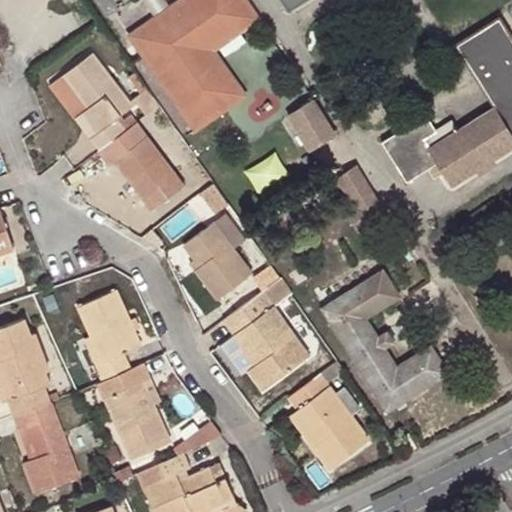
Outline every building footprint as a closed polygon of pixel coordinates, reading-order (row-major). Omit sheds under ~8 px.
[(240,29),(260,13),(250,0),(179,0),(171,6),(174,10),(163,17),(161,13),(132,33),(199,127),(247,92),(234,74),(228,78),(206,48),(237,24),(240,29)] [(283,0),(289,9),(303,0),(283,0)] [(174,10),(171,6),(161,13),(163,17),(174,10)] [(454,184),(511,147),(511,38),(500,20),(460,45),(500,106),(460,131),(455,122),(437,132),(428,121),(393,143),(414,178),(441,165),(454,184)] [(216,47),(240,29),(237,24),(206,48),(228,78),(234,74),(216,47)] [(88,136),(97,148),(126,126),(117,115),(139,98),(148,110),(159,101),(148,84),(130,97),(94,50),(62,73),(86,106),(78,112),(93,132),(88,136)] [(311,151),(338,134),(316,100),(289,116),(311,151)] [(73,115),(88,136),(93,132),(78,112),(73,115)] [(97,148),(94,151),(106,166),(112,161),(129,184),(149,209),(180,184),(132,121),(126,126),(97,148)] [(280,152),(249,165),(258,186),(289,174),(280,152)] [(371,225),(387,215),(357,167),(338,179),(356,207),(348,212),(359,233),(362,231),(367,239),(376,233),(371,225)] [(149,209),(129,184),(123,188),(142,214),(149,209)] [(0,253),(13,248),(0,213),(0,253)] [(225,303),(258,277),(219,225),(189,247),(206,270),(202,274),(225,303)] [(387,413),(451,374),(433,345),(398,366),(388,350),(397,344),(389,331),(381,336),(370,318),(403,297),(385,270),(322,308),(387,413)] [(268,294),(278,309),(297,296),(287,280),(268,294)] [(99,365),(106,381),(132,370),(126,354),(143,348),(119,291),(83,306),(95,334),(107,361),(99,365)] [(268,393),(316,358),(278,309),(268,294),(229,322),(239,336),(243,333),(266,363),(258,369),(253,373),(268,393)] [(10,401),(15,415),(50,401),(45,387),(51,384),(47,373),(51,371),(37,335),(32,336),(26,321),(0,330),(0,357),(15,399),(10,401)] [(235,338),(258,369),(266,363),(243,333),(239,336),(235,338)] [(87,337),(99,365),(107,361),(95,334),(87,337)] [(0,397),(2,403),(10,401),(15,399),(0,357),(0,397)] [(106,381),(98,384),(131,461),(169,445),(153,405),(144,383),(153,379),(146,364),(132,370),(106,381)] [(144,383),(153,405),(162,402),(153,379),(144,383)] [(327,380),(296,404),(306,417),(324,440),(316,446),(338,475),(376,445),(327,380)] [(50,401),(15,415),(19,428),(21,432),(27,429),(38,459),(32,462),(26,464),(38,495),(82,478),(52,401),(50,401)] [(324,440),(306,417),(298,423),(316,446),(324,440)] [(21,432),(32,462),(38,459),(27,429),(21,432)] [(410,454),(419,451),(418,449),(411,435),(402,439),(410,454)] [(192,456),(163,470),(169,483),(148,493),(156,511),(197,511),(221,511),(244,502),(233,480),(223,484),(218,472),(197,481),(194,472),(199,471),(192,456)] [(239,511),(247,509),(244,502),(221,511),(239,511)]
